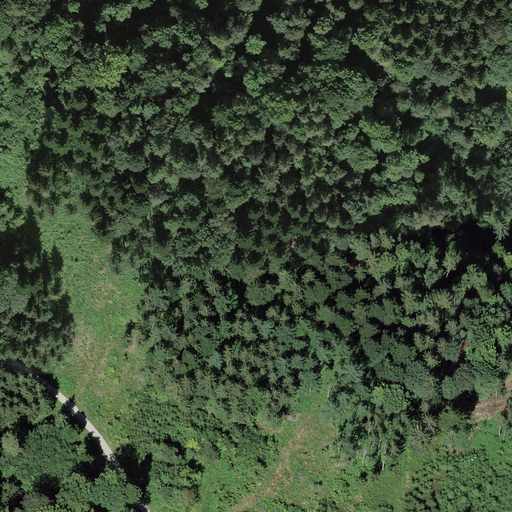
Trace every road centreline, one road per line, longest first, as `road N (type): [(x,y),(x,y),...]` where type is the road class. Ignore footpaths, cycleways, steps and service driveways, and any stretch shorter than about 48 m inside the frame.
road 1 (track): [(148,511),(74,410),(0,352)]
road 2 (track): [(324,0),(452,70),(511,91)]
